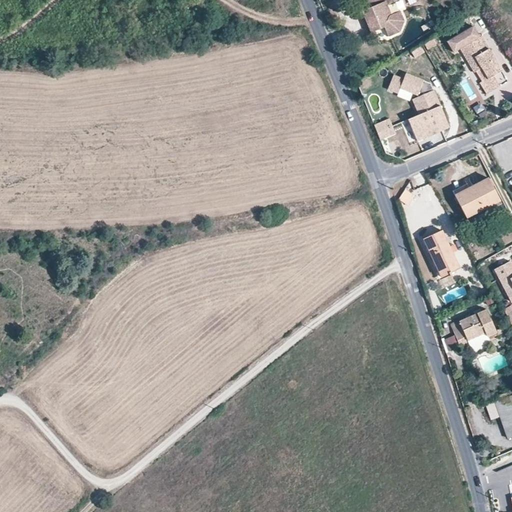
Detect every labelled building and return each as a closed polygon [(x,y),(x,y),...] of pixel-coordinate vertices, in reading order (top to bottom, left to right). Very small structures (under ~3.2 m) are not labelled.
[(391,14),(385,0),(386,0),(376,0),(378,4),(362,10),(371,32),(385,27),(388,36),(401,31),(404,20),(400,10),(391,14)] [(507,81),(481,36),(480,37),(473,26),(447,41),(453,52),(460,49),(474,72),(481,67),(488,78),(494,75),(500,85),(507,81)] [(436,44),(432,38),(424,43),(427,49),(436,44)] [(419,45),(410,51),(414,57),(423,52),(419,45)] [(481,67),(474,72),(486,93),(500,85),(494,75),(488,78),(481,67)] [(449,127),(433,90),(431,91),(429,87),(431,84),(406,73),(403,79),(393,75),(388,89),(398,93),(400,88),(417,95),(418,97),(412,99),(419,115),(407,119),(417,141),(449,127)] [(477,114),(484,111),(479,100),(472,104),(477,114)] [(374,125),(377,132),(392,126),(389,119),(374,125)] [(392,126),(377,132),(380,140),(395,133),(392,126)] [(500,202),(488,178),(469,187),(454,195),(466,218),(500,202)] [(452,191),(454,195),(469,187),(467,183),(452,191)] [(404,190),(397,199),(406,206),(413,196),(404,190)] [(460,269),(441,230),(423,239),(439,273),(448,269),(450,274),(460,269)] [(494,269),(511,302),(511,301),(511,276),(510,278),(508,274),(511,272),(511,264),(510,261),(494,269)] [(441,278),(450,274),(448,269),(439,273),(441,278)] [(498,294),(503,303),(508,300),(504,291),(498,294)] [(511,305),(502,311),(511,329),(511,305)] [(497,334),(487,310),(451,325),(461,349),(469,345),(468,341),(486,333),(488,338),(497,334)] [(486,333),(468,341),(469,345),(473,354),(492,346),(488,338),(486,333)] [(511,395),(495,401),(500,417),(508,438),(511,436),(511,395)] [(500,417),(495,401),(485,404),(490,420),(500,417)]
